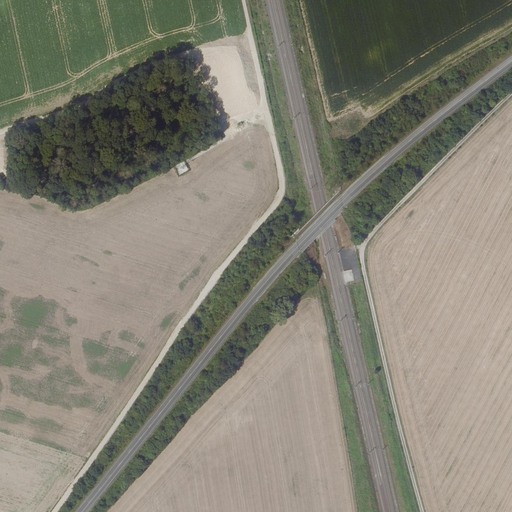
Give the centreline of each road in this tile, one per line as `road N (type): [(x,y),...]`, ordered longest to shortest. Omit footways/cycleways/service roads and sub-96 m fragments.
road 1 (tertiary): [(81,511),(319,223),(511,61)]
road 2 (track): [(55,511),(280,207),(286,190),(242,0)]
road 3 (track): [(422,511),(362,253),(511,94)]
road 4 (track): [(0,135),(182,54),(224,121),(266,105)]
